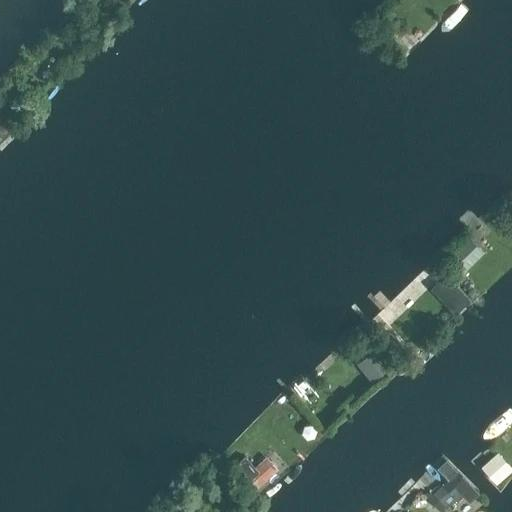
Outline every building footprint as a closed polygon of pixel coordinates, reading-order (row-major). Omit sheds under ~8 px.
[(76,13),(71,19),(77,24),(82,18),(76,13)] [(2,94),(0,95),(0,119),(14,105),(2,94)] [(447,274),(431,288),(456,314),(471,300),(447,274)] [(398,340),(388,349),(402,365),(412,356),(398,340)] [(383,353),(362,370),(372,382),(386,371),(388,374),(395,369),(383,353)] [(245,456),(237,464),(247,476),(244,480),(254,490),(275,472),(265,460),(256,468),(245,456)] [(432,494),(427,492),(427,496),(428,497),(428,498),(440,511),(441,510),(441,511),(445,511),(444,507),(445,506),(454,498),(457,501),(463,496),(468,501),(475,495),(477,497),(480,494),(447,460),(437,469),(448,479),(432,494)]
